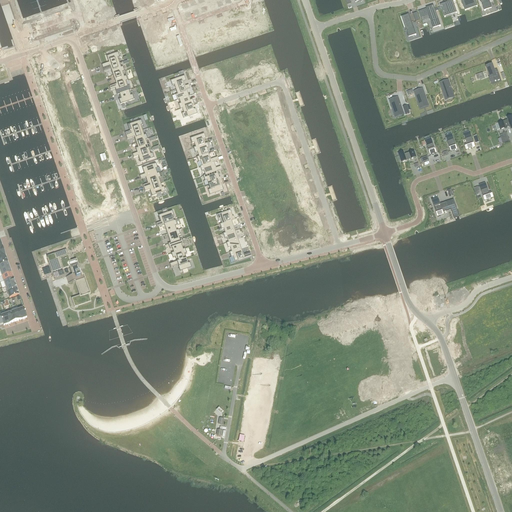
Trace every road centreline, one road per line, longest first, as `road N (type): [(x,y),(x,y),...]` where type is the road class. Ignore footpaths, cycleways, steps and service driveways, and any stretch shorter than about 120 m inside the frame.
road 1 (residential): [(452,375),(241,470),(222,455)]
road 2 (residential): [(207,105),(281,81),(338,246)]
road 3 (tertiary): [(314,28),(384,234)]
road 4 (residential): [(369,10),(381,75),(417,79),(511,36)]
road 5 (residential): [(133,212),(72,36)]
road 6 (residential): [(511,161),(421,178),(412,190),(419,218),(384,234)]
road 7 (residential): [(261,266),(207,105)]
road 8 (tertiary): [(452,375),(501,511)]
road 9 (residential): [(2,234),(33,324),(7,332)]
